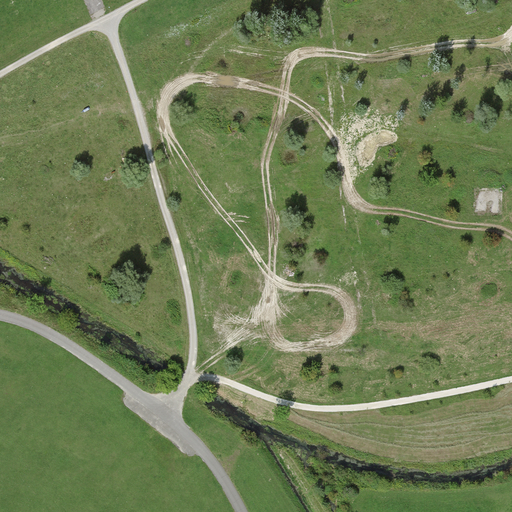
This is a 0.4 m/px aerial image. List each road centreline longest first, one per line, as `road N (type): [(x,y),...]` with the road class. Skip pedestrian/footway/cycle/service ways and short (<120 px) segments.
road 1 (track): [(163,412),(193,374),(190,308),(135,102),(95,0)]
road 2 (track): [(511,380),(331,411),(193,374)]
road 3 (unclassified): [(240,511),(212,461),(163,412),(79,351),(0,314)]
road 4 (track): [(142,0),(0,74)]
road 5 (track): [(0,135),(135,102)]
